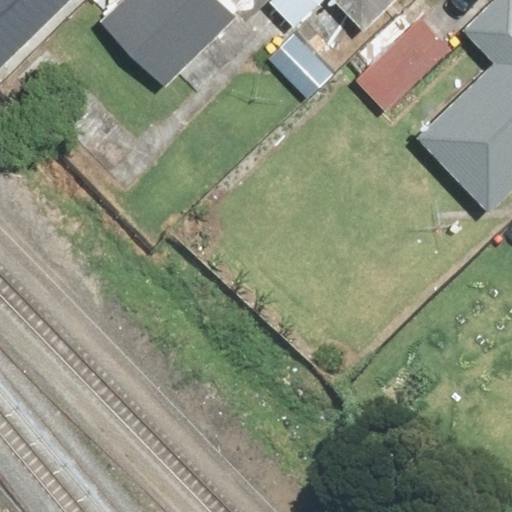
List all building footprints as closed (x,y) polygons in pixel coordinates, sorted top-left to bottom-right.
[(0,0),(0,44),(9,54),(63,0),(0,0)] [(245,0),(118,0),(86,32),(169,116),(266,21),(245,0)] [(283,0),(342,59),(401,0),(283,0)] [(422,129),(493,201),(511,182),(511,0),(493,0),(473,20),(503,50),(422,129)] [(422,13),(360,69),(389,102),(451,46),(422,13)]
